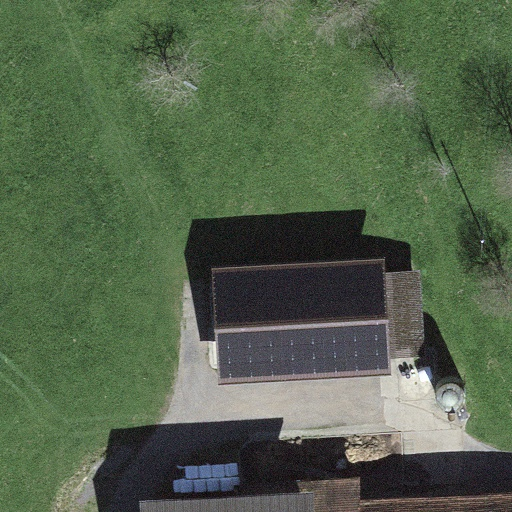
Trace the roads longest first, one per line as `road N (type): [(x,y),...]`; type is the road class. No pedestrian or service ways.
road 1 (track): [(221,417),(47,0)]
road 2 (track): [(221,417),(416,431),(511,457)]
